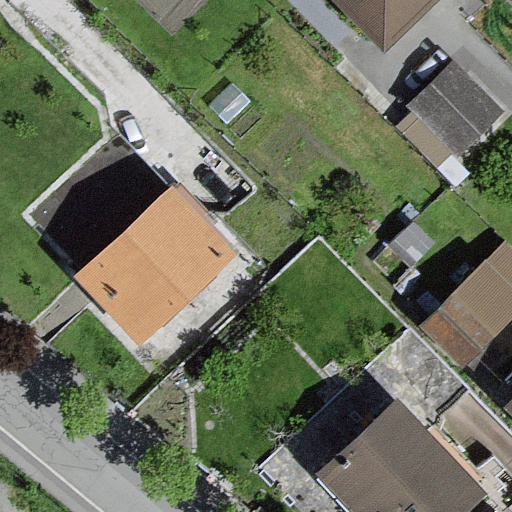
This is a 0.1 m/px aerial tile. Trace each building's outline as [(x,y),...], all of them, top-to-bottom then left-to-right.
[(398,0),(304,0),(345,46),(398,0)] [(495,119),(443,61),(395,105),(447,162),(495,119)] [(206,249),(145,183),(48,270),(110,337),(206,249)] [(426,248),(403,221),(381,238),(404,266),(426,248)] [(509,305),(467,263),(402,329),(444,371),(509,305)] [(511,372),(478,406),(511,440),(511,372)] [(434,511),(458,490),(371,397),(292,471),(331,511),(434,511)]
